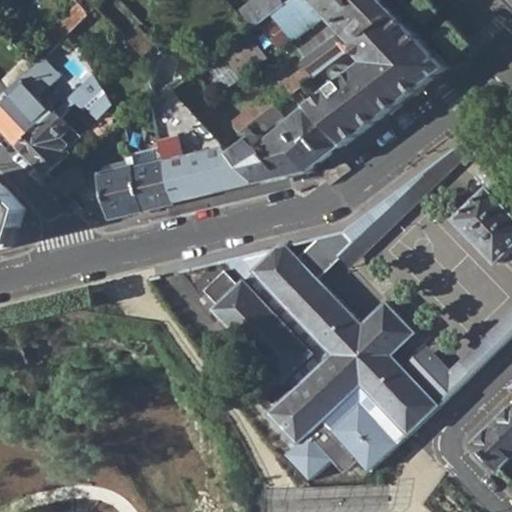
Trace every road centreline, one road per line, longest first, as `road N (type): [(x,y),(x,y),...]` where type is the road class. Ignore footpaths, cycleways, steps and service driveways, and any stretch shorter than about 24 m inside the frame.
road 1 (residential): [(73,259),(329,199),(460,105),(509,59)]
road 2 (residential): [(507,511),(440,442),(511,372)]
road 3 (residential): [(73,259),(53,209),(0,153)]
